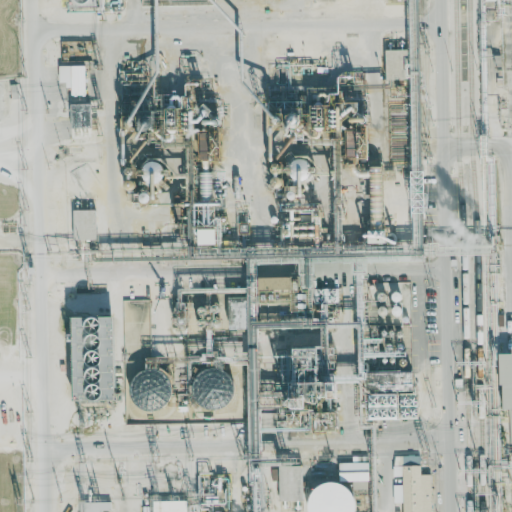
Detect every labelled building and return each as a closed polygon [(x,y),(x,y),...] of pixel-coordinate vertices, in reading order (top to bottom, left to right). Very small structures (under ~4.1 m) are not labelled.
[(402,50),(386,50),(386,81),(403,80),(402,50)] [(59,66),(59,81),(69,81),(69,95),(86,95),(85,66),(59,66)] [(72,127),(91,127),(92,103),(72,102),(72,127)] [(312,157),(294,158),(295,184),(306,184),(306,177),(312,177),(312,157)] [(147,162),(148,178),(164,176),(162,160),(147,162)] [(97,209),(74,209),(74,239),(97,239),(97,209)] [(293,276),(268,276),(269,288),(294,287),(293,276)] [(504,408),(511,407),(511,354),(503,355),(504,408)] [(235,372),(197,371),(197,404),(235,405),(235,372)] [(431,511),(432,474),(422,474),(422,465),(412,465),(412,456),(395,456),(395,476),(404,476),(403,511),(431,511)] [(340,462),(340,481),(369,480),(369,461),(340,462)] [(281,500),(298,499),(298,474),(280,475),(281,500)] [(313,511),(355,511),(355,482),(313,484),(313,511)] [(403,485),(394,485),(394,502),(403,503),(403,485)] [(101,511),(102,510),(111,510),(111,502),(98,502),(97,511),(101,511)]
